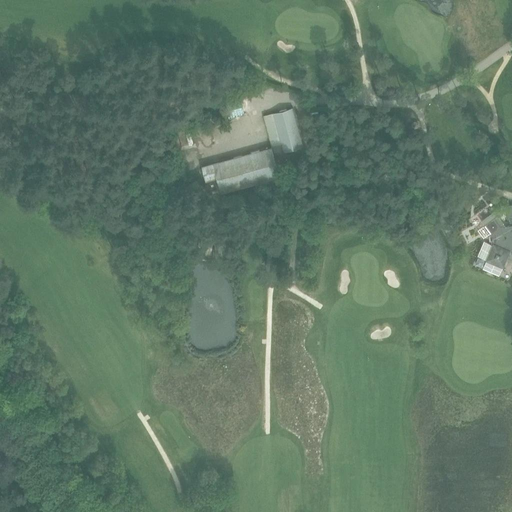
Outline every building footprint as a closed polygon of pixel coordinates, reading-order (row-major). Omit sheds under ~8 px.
[(232,113),(247,109),(243,93),(228,97),(232,113)] [(264,115),(266,123),(276,120),(282,144),(272,146),(213,162),(221,192),(280,176),(274,154),(303,146),(293,107),(264,115)] [(196,138),(193,126),(187,127),(190,139),(196,138)] [(492,204),(476,213),(479,219),(495,210),(492,204)] [(485,223),(483,225),(484,225),(485,224),(492,232),(490,233),(492,244),(493,244),(487,259),(503,266),(505,260),(511,262),(511,217),(509,218),(510,225),(506,225),(495,212),(483,221),(485,223)]
